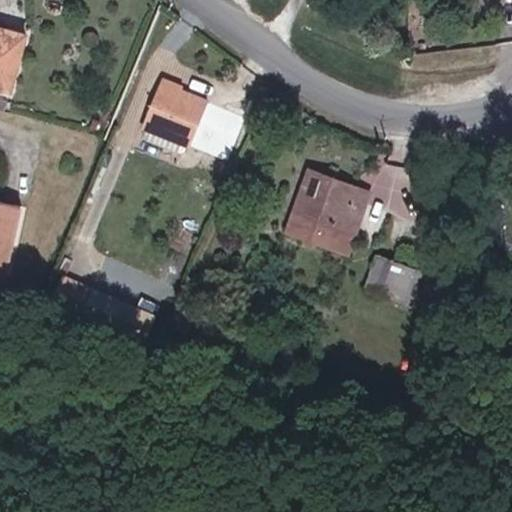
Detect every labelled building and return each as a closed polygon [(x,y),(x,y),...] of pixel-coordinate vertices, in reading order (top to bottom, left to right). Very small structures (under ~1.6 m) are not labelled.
[(26,34),(0,27),(0,85),(13,88),(26,34)] [(206,95),(157,79),(141,123),(194,138),(206,95)] [(377,192),(311,164),(293,206),(359,237),(377,192)] [(0,202),(0,272),(15,276),(29,209),(0,202)] [(284,229),(350,255),(359,237),(293,206),(284,229)] [(383,255),(375,278),(417,297),(427,272),(383,255)] [(98,280),(75,268),(57,301),(82,315),(98,280)]
